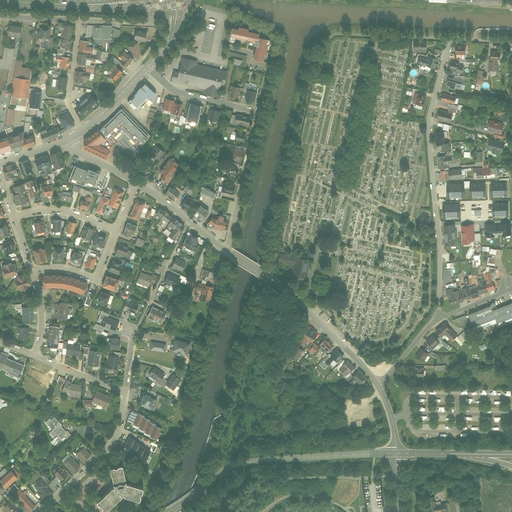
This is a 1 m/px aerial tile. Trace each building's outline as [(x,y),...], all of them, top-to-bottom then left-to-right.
[(56,47),(55,51),(62,52),(63,47),(68,48),(71,25),(61,23),(61,25),(53,24),(53,31),(57,31),(57,29),(60,30),(58,48),(56,47)] [(103,27),(92,27),(92,39),(112,40),(112,36),(118,37),(120,30),(112,28),(113,25),(103,25),(103,27)] [(236,27),(229,26),(227,35),(253,41),(252,44),(255,44),(252,58),(262,60),(267,38),(257,36),(258,32),(246,30),(247,27),(236,25),(236,27)] [(22,28),(9,26),(7,35),(15,37),(15,41),(20,41),(22,28)] [(48,28),(38,27),(38,29),(36,29),(34,39),(39,39),(39,37),(47,38),(48,28)] [(135,29),(133,38),(143,40),(145,31),(135,29)] [(78,39),(77,52),(91,53),(92,47),(85,46),(86,40),(78,39)] [(20,41),(15,41),(14,48),(11,69),(10,69),(8,83),(14,84),(17,59),(20,41)] [(415,42),(414,51),(425,51),(426,42),(415,42)] [(455,45),(455,54),(465,54),(465,45),(455,45)] [(0,58),(0,60),(0,67),(10,69),(11,69),(14,48),(5,46),(3,59),(0,58)] [(119,62),(124,67),(132,57),(122,49),(117,55),(122,59),(119,62)] [(500,72),(501,51),(490,50),(489,72),(500,72)] [(246,66),(248,55),(226,51),(225,56),(233,57),(232,64),(246,66)] [(77,52),(76,63),(84,63),(85,59),(94,60),(94,53),(91,53),(77,52)] [(60,60),(59,66),(66,68),(68,56),(55,54),(54,59),(60,60)] [(435,61),(436,58),(429,55),(427,60),(420,57),(418,63),(433,68),(434,64),(437,65),(438,62),(435,61)] [(179,73),(174,72),(172,81),(205,89),(204,94),(213,96),(218,97),(220,87),(223,88),(227,72),(196,65),(197,61),(183,58),(182,61),(179,73)] [(14,84),(11,103),(28,106),(33,68),(23,67),(24,60),(17,59),(14,84)] [(111,70),(108,74),(114,80),(122,71),(112,62),(108,67),(111,70)] [(463,67),(459,66),(459,63),(451,62),(450,69),(457,70),(456,73),(462,74),(463,67)] [(55,75),(54,86),(64,87),(65,75),(59,75),(59,70),(50,69),(49,74),(55,75)] [(73,70),(72,81),(81,81),(81,77),(88,77),(89,71),(73,70)] [(474,83),(482,85),(484,71),(478,70),(477,79),(475,78),(474,83)] [(449,78),(447,85),(449,86),(449,87),(455,89),(456,88),(464,90),(466,83),(462,82),(464,76),(455,75),(454,79),(449,78)] [(144,81),(125,100),(134,109),(144,98),(151,104),(154,90),(144,81)] [(239,84),(230,82),(227,93),(237,95),(239,84)] [(254,91),(246,89),(244,98),(251,100),(254,91)] [(91,93),(76,106),(83,114),(98,102),(91,93)] [(427,96),(415,93),(413,103),(425,106),(427,96)] [(443,93),(441,101),(455,105),(457,97),(443,93)] [(175,101),(165,98),(162,111),(171,114),(169,118),(174,119),(175,115),(179,116),(182,105),(174,103),(175,101)] [(202,106),(190,104),(185,124),(197,127),(202,106)] [(95,127),(82,137),(83,145),(105,156),(108,147),(106,146),(114,139),(131,154),(136,150),(134,147),(136,145),(134,143),(139,138),(141,140),(145,136),(144,135),(146,133),(119,105),(96,128),(95,127)] [(5,129),(8,138),(14,135),(11,127),(14,109),(8,108),(5,129)] [(208,110),(206,110),(204,117),(209,119),(209,120),(216,122),(219,111),(209,108),(208,110)] [(438,119),(452,123),(454,113),(440,110),(438,119)] [(75,125),(67,112),(63,114),(62,114),(59,116),(58,117),(66,130),(75,125)] [(230,113),(228,122),(232,123),(233,121),(247,124),(249,116),(235,112),(234,114),(230,113)] [(489,119),(486,131),(502,135),(505,123),(489,119)] [(56,125),(38,132),(41,140),(59,134),(56,125)] [(233,128),(231,138),(241,141),(244,131),(233,128)] [(444,131),(435,132),(436,145),(442,144),(445,144),(444,131)] [(22,145),(24,145),(23,139),(23,133),(20,134),(14,135),(8,138),(12,149),(22,145)] [(35,145),(32,135),(23,139),(24,145),(25,147),(25,148),(35,145)] [(0,154),(10,152),(12,151),(12,149),(8,138),(5,138),(0,140),(0,154)] [(505,142),(490,139),(488,150),(493,151),(492,152),(497,153),(498,152),(503,153),(505,142)] [(238,162),(242,149),(233,147),(234,143),(226,141),(224,146),(229,147),(225,158),(238,162)] [(159,167),(164,158),(162,157),(165,152),(159,148),(158,150),(155,148),(151,155),(159,160),(156,165),(159,167)] [(57,149),(48,153),(53,167),(63,164),(57,149)] [(45,153),(32,158),(36,169),(43,167),(45,173),(51,171),(45,153)] [(452,155),(437,156),(438,169),(448,168),(447,163),(452,162),(452,155)] [(168,157),(158,170),(162,173),(159,176),(167,182),(177,168),(174,166),(176,163),(168,157)] [(28,160),(20,163),(23,175),(32,172),(28,160)] [(226,163),(224,171),(235,174),(236,168),(233,167),(234,165),(226,163)] [(15,164),(3,168),(7,181),(14,179),(13,173),(17,171),(15,164)] [(483,169),(473,169),(474,177),(476,177),(476,178),(486,178),(486,176),(490,176),(490,169),(488,169),(488,165),(483,165),(483,169)] [(89,170),(88,172),(75,167),(69,181),(94,191),(100,175),(89,170)] [(461,169),(448,170),(449,179),(462,178),(461,169)] [(30,179),(23,182),(25,190),(28,197),(35,195),(30,179)] [(224,181),(222,181),(221,188),(230,190),(232,183),(228,182),(228,180),(224,179),(224,181)] [(14,193),(11,194),(14,205),(24,202),(21,191),(25,190),(23,182),(11,185),(14,193)] [(50,182),(39,185),(41,194),(45,193),(46,195),(49,194),(49,192),(52,191),(50,182)] [(490,197),(507,196),(506,183),(490,184),(490,197)] [(168,184),(163,191),(173,197),(178,190),(168,184)] [(486,197),(486,184),(469,185),(470,198),(486,197)] [(465,198),(464,185),(446,186),(447,198),(465,198)] [(183,189),(188,195),(192,191),(187,186),(183,189)] [(118,208),(124,192),(114,188),(110,199),(101,196),(95,212),(104,216),(108,204),(118,208)] [(71,190),(60,189),(59,199),(70,200),(71,190)] [(80,199),(77,205),(86,208),(89,202),(87,201),(89,195),(84,193),(82,199),(80,199)] [(186,194),(179,203),(188,210),(193,203),(189,200),(190,198),(186,194)] [(134,198),(131,206),(139,209),(142,201),(134,198)] [(199,203),(191,213),(201,220),(208,210),(199,203)] [(493,217),(509,217),(508,203),(492,204),(493,217)] [(170,214),(159,205),(154,212),(157,214),(155,216),(154,215),(152,218),(158,223),(160,221),(159,220),(161,218),(165,221),(170,214)] [(461,218),(460,205),(442,206),(442,219),(461,218)] [(131,206),(128,214),(136,217),(139,209),(131,206)] [(183,224),(172,215),(166,223),(166,224),(164,227),(167,229),(170,226),(172,227),(166,235),(172,239),(183,224)] [(211,216),(206,221),(211,225),(222,228),(224,220),(221,220),(222,216),(217,215),(216,218),(214,218),(211,216)] [(58,219),(50,218),(50,229),(58,229),(58,219)] [(41,219),(32,221),(34,230),(43,228),(41,219)] [(74,221),(67,219),(65,227),(66,228),(66,230),(70,231),(70,229),(71,229),(74,221)] [(134,223),(125,220),(121,232),(126,234),(127,231),(131,232),(134,223)] [(4,221),(0,222),(0,237),(8,234),(4,221)] [(92,228),(82,224),(78,235),(87,239),(92,228)] [(493,225),(485,226),(485,238),(494,238),(494,234),(503,234),(503,237),(511,236),(510,224),(500,224),(500,226),(493,227),(493,225)] [(422,225),(418,232),(427,237),(431,230),(422,225)] [(453,225),(443,225),(445,246),(455,245),(453,225)] [(474,226),(461,227),(462,245),(481,243),(480,234),(474,234),(474,226)] [(95,232),(92,242),(101,246),(105,235),(95,232)] [(141,238),(135,236),(132,243),(138,245),(141,238)] [(191,238),(186,237),(182,247),(194,252),(199,242),(196,241),(197,238),(192,236),(191,238)] [(9,239),(0,242),(3,251),(12,248),(9,239)] [(127,245),(117,241),(114,249),(124,253),(127,245)] [(39,245),(32,247),(35,260),(43,258),(42,253),(45,252),(43,245),(40,246),(39,245)] [(62,246),(52,246),(52,259),(62,258),(62,246)] [(81,253),(72,249),(69,258),(78,261),(81,253)] [(307,258),(282,253),(280,260),(294,263),(292,273),(298,275),(303,276),(307,258)] [(94,257),(86,254),(83,264),(90,267),(94,257)] [(174,255),(169,266),(181,271),(186,260),(174,255)] [(119,262),(109,259),(106,268),(115,272),(119,262)] [(0,263),(0,265),(3,275),(16,272),(12,260),(0,263)] [(447,269),(445,269),(445,276),(452,276),(452,269),(454,269),(454,263),(447,263),(447,269)] [(486,267),(484,275),(487,283),(485,283),(488,292),(496,289),(493,281),(495,280),(498,269),(486,267)] [(141,271),(137,282),(148,286),(150,281),(155,283),(158,275),(152,273),(151,275),(141,271)] [(24,272),(11,277),(16,291),(24,288),(23,284),(27,283),(24,272)] [(46,273),(43,274),(44,286),(49,285),(54,285),(58,286),(62,286),(67,287),(71,289),(75,290),(79,292),(80,292),(86,282),(82,280),(76,278),(70,276),(63,274),(57,274),(51,273),(46,273)] [(117,278),(104,273),(100,284),(113,289),(117,278)] [(170,273),(166,282),(177,288),(182,279),(170,273)] [(478,286),(481,294),(488,292),(485,283),(485,284),(483,279),(477,281),(479,285),(478,286)] [(192,285),(189,284),(187,290),(191,291),(192,289),(197,291),(195,299),(204,302),(209,285),(194,280),(192,285)] [(451,306),(463,302),(461,295),(459,290),(455,292),(453,287),(445,290),(448,298),(451,306)] [(466,301),(474,298),(471,290),(470,287),(462,289),(466,301)] [(477,288),(471,290),(474,298),(480,296),(477,288)] [(108,293),(99,290),(96,299),(104,302),(108,293)] [(127,298),(123,308),(136,313),(138,309),(137,309),(138,305),(130,302),(131,300),(127,298)] [(52,301),(53,318),(66,318),(66,313),(68,313),(68,306),(66,306),(66,301),(52,301)] [(496,319),(497,323),(511,317),(511,303),(493,310),(491,306),(468,315),(473,328),(496,319)] [(32,306),(21,306),(21,320),(32,320),(32,306)] [(164,312),(151,306),(146,317),(159,323),(164,312)] [(460,325),(468,322),(466,315),(453,320),(455,323),(458,322),(460,325)] [(120,321),(105,316),(101,327),(116,332),(120,321)] [(15,338),(26,340),(28,324),(18,323),(15,338)] [(451,330),(445,323),(435,331),(441,338),(445,335),(452,342),(458,336),(451,329),(451,330)] [(46,345),(61,347),(61,341),(56,340),(58,325),(48,324),(46,345)] [(455,339),(461,345),(471,334),(466,329),(455,339)] [(314,335),(308,331),(302,341),(308,345),(310,342),(313,343),(317,337),(314,335)] [(433,350),(440,342),(434,336),(430,339),(430,338),(426,343),(433,350)] [(109,338),(108,348),(118,349),(119,339),(109,338)] [(65,347),(64,353),(78,354),(77,358),(81,358),(82,353),(82,350),(78,350),(79,344),(66,342),(66,340),(62,339),(61,341),(61,347),(65,347)] [(190,343),(175,339),(172,350),(177,351),(176,353),(182,354),(182,353),(186,354),(190,343)] [(320,344),(327,352),(333,346),(326,339),(320,344)] [(166,344),(151,341),(150,349),(165,351),(166,344)] [(307,347),(301,343),(295,351),(302,355),(307,347)] [(86,353),(85,364),(97,365),(98,350),(87,349),(87,346),(82,346),(82,350),(82,353),(86,353)] [(429,353),(421,348),(415,357),(424,362),(429,353)] [(330,357),(336,363),(343,356),(337,350),(330,357)] [(7,353),(0,351),(0,367),(7,370),(6,371),(17,376),(22,364),(5,357),(7,353)] [(118,355),(107,354),(107,361),(103,361),(102,370),(116,371),(118,355)] [(339,370),(345,376),(354,368),(348,361),(339,370)] [(25,378),(49,387),(54,373),(50,372),(49,374),(29,367),(25,378)] [(155,368),(149,375),(157,381),(151,390),(155,393),(161,386),(164,388),(166,385),(173,391),(181,379),(173,373),(168,380),(164,377),(165,376),(155,368)] [(365,378),(358,371),(349,382),(352,385),(356,381),(360,384),(365,378)] [(137,392),(140,385),(138,385),(140,380),(134,378),(130,389),(137,392)] [(72,383),(65,380),(61,390),(71,394),(81,394),(81,383),(72,383)] [(288,383),(281,380),(277,391),(284,394),(288,383)] [(111,397),(96,391),(93,400),(86,400),(86,407),(97,407),(97,403),(102,405),(101,408),(106,409),(111,397)] [(158,396),(144,391),(138,405),(152,410),(158,396)] [(145,416),(138,413),(133,423),(139,426),(139,428),(145,430),(144,432),(151,434),(150,436),(156,439),(161,428),(155,425),(156,424),(150,421),(150,420),(144,417),(145,416)] [(13,429),(7,423),(10,421),(5,415),(0,418),(0,429),(5,436),(13,429)] [(49,417),(44,421),(50,428),(48,429),(51,432),(49,433),(54,438),(50,442),(54,446),(59,442),(58,441),(61,439),(62,440),(64,438),(67,441),(73,435),(68,430),(67,432),(61,427),(62,426),(53,416),(50,418),(49,417)] [(129,437),(124,446),(130,449),(129,450),(135,453),(135,454),(140,457),(140,458),(146,461),(151,452),(145,449),(146,448),(140,445),(140,444),(135,441),(135,440),(129,437)] [(152,445),(150,450),(154,452),(158,444),(151,441),(150,444),(152,445)] [(84,448),(76,455),(84,463),(91,456),(84,448)] [(72,457),(64,465),(73,473),(81,466),(72,457)] [(113,486),(95,502),(104,511),(121,496),(134,500),(138,501),(141,489),(126,484),(121,466),(109,470),(113,486)] [(60,468),(54,474),(57,477),(51,482),(55,487),(67,476),(60,468)] [(8,470),(0,477),(0,490),(15,478),(8,470)] [(39,475),(31,483),(37,489),(35,490),(42,497),(50,489),(45,484),(46,483),(39,475)] [(20,491),(15,496),(26,508),(32,503),(20,491)] [(9,496),(2,502),(8,509),(15,503),(9,496)] [(426,498),(427,511),(446,511),(452,511),(451,511),(458,511),(459,511),(457,501),(450,502),(451,503),(441,504),(441,502),(435,502),(434,497),(426,498)]
